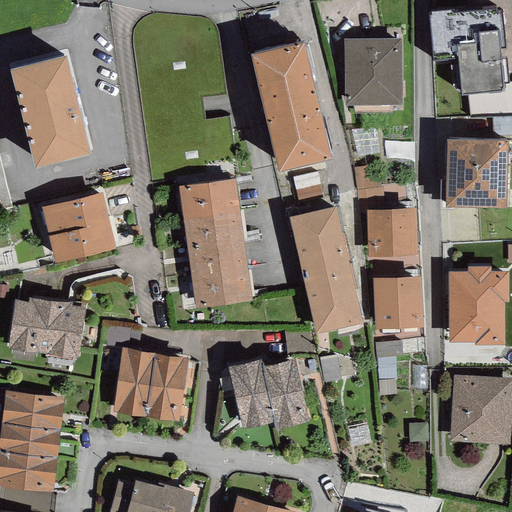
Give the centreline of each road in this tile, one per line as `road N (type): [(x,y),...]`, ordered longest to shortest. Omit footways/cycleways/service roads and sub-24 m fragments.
road 1 (residential): [(416,0),(429,348)]
road 2 (unknown): [(139,0),(155,301)]
